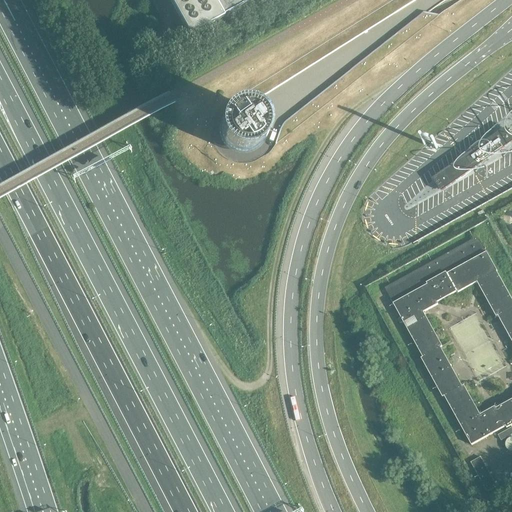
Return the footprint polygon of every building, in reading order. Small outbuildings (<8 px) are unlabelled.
[(169,0),(189,35),(252,0),(169,0)] [(267,92),(412,0),(394,0),(261,83),(267,92)] [(423,12),(287,121),(294,129),(439,15),(431,14),(423,12)] [(260,116),(258,115),(257,114),(255,112),(254,112),(253,111),(251,110),(248,109),(246,109),(245,109),(242,109),(240,109),(238,109),(236,110),(234,110),(232,111),(230,112),(228,114),(227,115),(226,116),(225,118),(224,119),(223,121),(222,123),(221,124),(221,125),(221,126),(220,128),(220,130),(220,132),(220,133),(221,135),(221,136),(221,138),(222,139),(222,140),(223,143),(225,144),(226,146),(227,147),(229,149),(230,150),(232,151),(233,151),(235,152),(237,153),(240,153),(242,154),(245,153),(247,153),(249,153),(252,152),(254,151),(254,150),(255,150),(257,149),(258,147),(260,146),(260,145),(261,144),(262,143),(262,142),(263,140),(263,139),(264,138),(264,137),(265,136),(265,134),(265,132),(265,130),(265,128),(265,127),(264,125),(264,124),(263,122),(263,121),(262,120),(263,119),(263,118),(262,117),(261,116),(260,116)] [(441,191),(511,141),(511,137),(506,129),(477,149),(477,150),(433,180),(441,191)] [(465,178),(452,184),(455,190),(461,187),(463,190),(469,187),(465,178)] [(472,445),(506,426),(507,428),(511,425),(511,299),(497,272),(497,271),(487,252),(447,274),(446,273),(427,283),(428,285),(393,304),(423,358),(421,359),(443,397),(444,396),(472,445)] [(497,487),(477,451),(468,456),(487,492),(497,487)]
